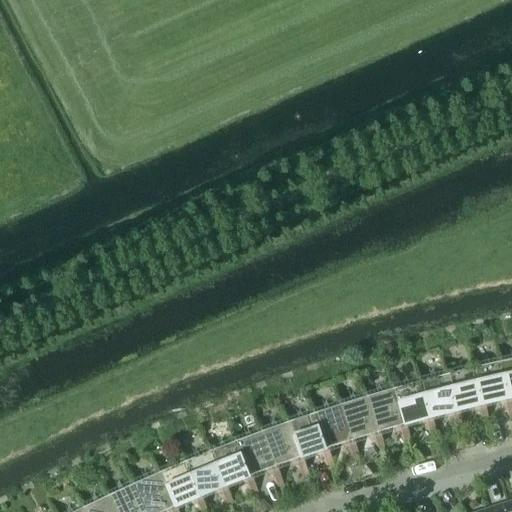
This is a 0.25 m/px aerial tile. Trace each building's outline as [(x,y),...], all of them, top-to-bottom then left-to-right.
[(511,359),(500,362),(511,416),(511,359)] [(510,420),(511,419),(511,416),(500,362),(473,368),(486,425),(490,424),(492,402),(497,401),(510,420)] [(483,426),(486,425),(473,368),(446,375),(460,431),(464,431),(466,408),(471,407),(483,426)] [(438,437),(439,415),(445,414),(457,432),(460,431),(446,375),(419,382),(434,438),(438,437)] [(431,439),(434,438),(419,382),(393,389),(409,445),(412,444),(413,422),(419,421),(431,439)] [(386,452),(387,430),(393,428),(405,446),(409,445),(393,389),(366,397),(383,453),(386,452)] [(380,454),(383,453),(366,397),(340,405),(357,461),(360,460),(361,438),(367,436),(380,454)] [(354,462),(357,461),(340,405),(313,414),(332,469),(335,468),(335,446),(341,444),(354,462)] [(328,470),(332,469),(313,414),(287,423),(306,478),(310,477),(309,455),(315,453),(328,470)] [(303,479),(306,478),(287,423),(261,432),(281,487),(284,486),(284,463),(289,461),(303,479)] [(281,487),(261,432),(235,442),(256,496),(259,495),(258,473),(264,471),(278,488),(281,487)] [(467,436),(462,437),(465,448),(474,446),(467,436)] [(465,448),(462,437),(457,438),(455,451),(465,448)] [(253,498),(256,496),(235,442),(210,452),(231,506),(234,505),(233,483),(239,480),(253,498)] [(415,449),(410,451),(414,462),(423,460),(415,449)] [(231,506),(210,452),(184,463),(204,511),(209,511),(208,493),(213,490),(228,507),(231,506)] [(198,511),(204,511),(184,463),(158,473),(175,511),(183,511),(183,503),(188,501),(198,511)] [(365,465),(360,466),(363,478),(372,475),(365,465)] [(362,477),(359,466),(351,469),(354,479),(362,477)] [(175,511),(158,473),(133,484),(145,511),(162,511),(163,511),(175,511)] [(145,511),(133,484),(108,496),(115,511),(145,511)] [(312,494),(308,484),(303,485),(303,498),(312,494)] [(115,511),(108,496),(83,508),(85,511),(115,511)] [(263,500),(258,502),(261,511),(264,511),(272,509),(263,500)] [(261,511),(258,502),(253,504),(252,511),(261,511)] [(511,511),(508,502),(486,509),(487,511),(511,511)]
